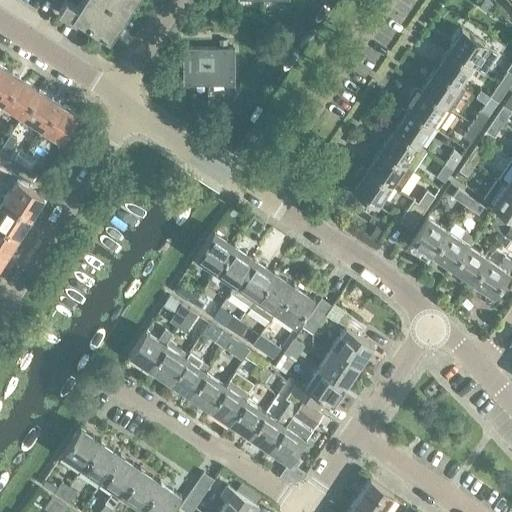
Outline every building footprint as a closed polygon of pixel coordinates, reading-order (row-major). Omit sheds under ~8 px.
[(109,38),(133,0),(81,0),(77,7),(66,0),(64,0),(58,10),(75,21),(77,18),(109,38)] [(291,2),(282,2),(282,12),(291,12),(291,2)] [(460,27),(447,47),(471,64),(485,43),(460,27)] [(183,83),(209,83),(209,47),(183,47),(183,83)] [(209,47),(209,83),(234,83),(234,47),(209,47)] [(447,47),(433,67),(458,84),(458,82),(471,64),(447,47)] [(0,101),(2,103),(19,76),(0,63),(0,101)] [(433,67),(420,87),(450,108),(452,104),(453,104),(463,90),(462,89),(464,87),(458,82),(458,84),(433,67)] [(511,72),(507,69),(498,82),(506,87),(511,78),(511,72)] [(2,103),(22,116),(39,89),(19,76),(2,103)] [(506,87),(498,82),(490,94),(498,100),(506,87)] [(411,100),(407,107),(431,123),(437,127),(439,124),(440,124),(450,110),(449,109),(450,108),(420,87),(419,88),(414,87),(408,96),(411,100)] [(22,116),(42,128),(59,102),(39,89),(22,116)] [(59,102),(42,128),(62,141),(79,114),(59,102)] [(502,104),(494,117),(502,122),(511,109),(502,104)] [(398,119),(393,127),(417,143),(431,123),(407,107),(406,108),(401,106),(395,115),(398,119)] [(478,111),(470,123),(479,128),(486,117),(478,111)] [(502,122),(494,117),(485,129),(493,135),(502,122)] [(479,128),(470,123),(462,135),(471,140),(479,128)] [(393,127),(380,147),(404,163),(417,143),(393,127)] [(475,143),(467,156),(475,161),(484,149),(475,143)] [(10,155),(20,162),(26,152),(16,146),(10,155)] [(380,147),(366,167),(391,183),(390,183),(399,189),(412,168),(404,163),(380,147)] [(453,148),(444,161),(453,167),(461,154),(453,148)] [(26,152),(20,162),(30,168),(36,159),(26,152)] [(475,161),(467,156),(458,169),(467,174),(475,161)] [(497,176),(497,177),(511,186),(511,157),(497,176)] [(453,167),(444,161),(436,174),(444,180),(453,167)] [(391,183),(366,167),(366,168),(361,166),(354,175),(358,179),(353,187),(377,203),(390,183),(391,183)] [(511,186),(497,177),(496,176),(483,197),(492,203),(511,216),(511,186)] [(17,179),(4,199),(8,201),(6,204),(13,208),(14,206),(31,217),(44,196),(17,179)] [(452,195),(465,204),(471,195),(458,186),(452,195)] [(426,189),(418,202),(426,207),(434,194),(426,189)] [(471,195),(465,204),(478,212),(483,204),(471,195)] [(426,207),(418,202),(413,198),(399,219),(412,227),(426,207)] [(4,199),(0,206),(0,224),(18,236),(31,217),(14,206),(13,208),(6,204),(8,201),(4,199)] [(491,224),(503,233),(510,223),(497,214),(491,224)] [(411,239),(431,253),(448,229),(428,215),(411,239)] [(511,223),(510,223),(503,233),(511,238),(511,223)] [(0,224),(0,252),(6,256),(18,236),(0,224)] [(194,257),(214,271),(234,242),(213,228),(194,257)] [(431,253),(451,266),(468,242),(468,243),(472,236),(463,229),(459,237),(448,229),(431,253)] [(214,271),(234,284),(254,255),(234,242),(214,271)] [(451,266),(471,280),(487,256),(468,243),(468,242),(451,266)] [(250,304),(254,298),(274,269),(254,255),(234,284),(230,290),(250,304)] [(487,256),(471,280),(491,294),(511,263),(511,261),(504,256),(499,264),(487,256)] [(254,298),(250,304),(270,318),(274,311),(293,283),(274,269),(254,298)] [(193,302),(200,292),(201,291),(183,279),(176,291),(193,302)] [(293,283),(274,311),(294,325),(314,296),(293,283)] [(200,292),(193,302),(200,308),(207,297),(200,292)] [(321,296),(307,317),(318,325),(332,303),(321,296)] [(174,313),(182,319),(190,307),(182,302),(174,313)] [(190,307),(182,319),(190,324),(197,312),(190,307)] [(345,324),(331,344),(360,364),(374,344),(359,334),(366,324),(345,310),(338,320),(345,324)] [(225,324),(232,329),(240,319),(232,314),(225,324)] [(318,325),(307,317),(302,324),(313,332),(318,325)] [(240,319),(232,329),(240,334),(247,324),(240,319)] [(129,353),(149,367),(166,342),(146,328),(129,353)] [(214,340),(222,345),(229,334),(222,329),(214,340)] [(252,342),(272,356),(280,345),(260,331),(252,342)] [(229,334),(222,345),(241,359),(249,347),(229,334)] [(293,337),(288,344),(299,352),(304,344),(293,337)] [(149,367),(169,381),(186,355),(185,355),(166,342),(149,367)] [(299,352),(288,344),(283,352),(294,359),(299,352)] [(331,344),(318,364),(347,384),(360,364),(331,344)] [(169,381),(189,394),(206,369),(206,368),(209,364),(188,350),(185,355),(186,355),(169,381)] [(250,372),(258,377),(265,366),(258,361),(250,372)] [(297,379),(290,390),(312,404),(318,408),(324,398),(333,404),(347,384),(318,364),(304,385),(297,379)] [(265,366),(258,377),(266,382),(273,371),(265,366)] [(189,394),(209,408),(226,382),(206,369),(189,394)] [(209,408),(229,421),(246,396),(246,395),(249,391),(229,377),(226,382),(209,408)] [(278,417),(279,418),(286,422),(292,413),(293,413),(302,419),(313,426),(316,422),(323,411),(318,408),(312,404),(290,390),(285,397),(290,400),(278,417)] [(229,421),(248,434),(266,409),(246,396),(229,421)] [(248,434),(268,448),(286,422),(266,409),(248,434)] [(286,422),(268,448),(289,462),(306,436),(313,426),(302,419),(292,413),(286,422)] [(60,453),(81,467),(100,438),(80,425),(60,453)] [(81,467),(101,481),(120,452),(100,438),(81,467)] [(112,507),(121,494),(140,465),(120,452),(101,481),(113,488),(104,501),(112,507)] [(121,494),(141,507),(160,479),(140,465),(121,494)] [(203,470),(189,491),(200,498),(200,497),(214,478),(203,470)] [(370,477),(356,497),(378,511),(380,511),(394,493),(370,477)] [(160,479),(141,507),(147,511),(167,511),(181,492),(160,479)] [(54,490),(62,495),(68,485),(61,480),(54,490)] [(247,497),(226,482),(220,493),(226,497),(216,511),(255,511),(260,505),(247,497)] [(68,485),(62,495),(69,501),(76,490),(68,485)] [(189,491),(184,498),(195,505),(200,498),(189,491)] [(43,507),(51,511),(58,501),(50,496),(43,507)] [(378,511),(356,497),(346,511),(378,511)] [(189,511),(195,505),(184,498),(179,505),(188,511),(189,511)] [(58,501),(51,511),(61,511),(66,506),(58,501)]
